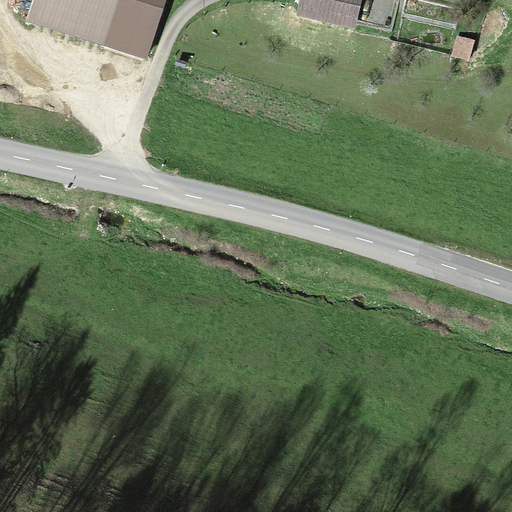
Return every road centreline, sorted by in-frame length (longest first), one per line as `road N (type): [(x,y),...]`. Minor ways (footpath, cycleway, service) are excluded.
road 1 (secondary): [(511,288),(267,212),(0,152)]
road 2 (track): [(4,0),(35,81),(116,178)]
